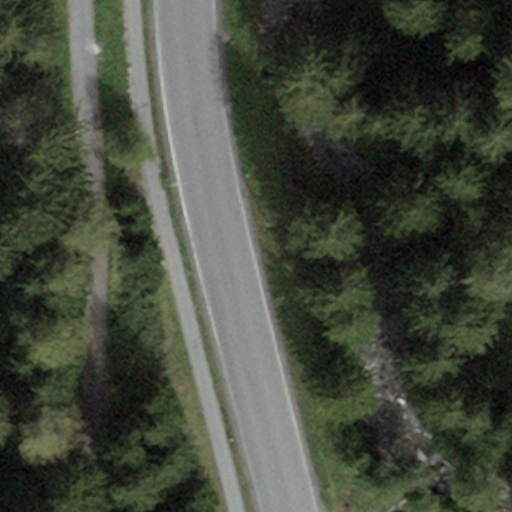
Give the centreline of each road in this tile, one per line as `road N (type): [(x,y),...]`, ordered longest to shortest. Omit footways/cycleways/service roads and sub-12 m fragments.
road 1 (tertiary): [(289,511),(205,139),(187,0)]
road 2 (track): [(79,0),(97,318),(96,511)]
